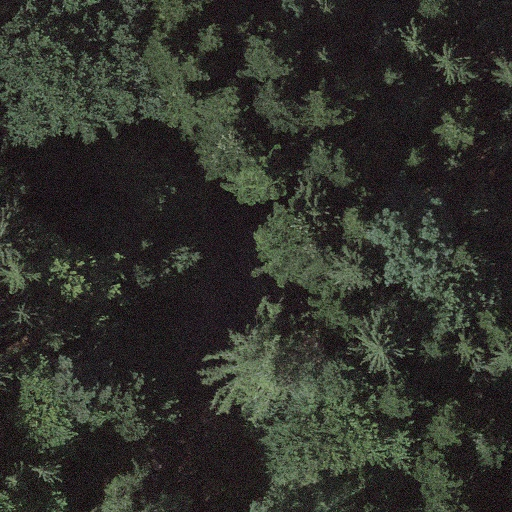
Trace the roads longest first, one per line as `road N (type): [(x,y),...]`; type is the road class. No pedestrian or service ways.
road 1 (track): [(156,408),(207,306),(185,180),(83,0)]
road 2 (track): [(0,202),(81,256),(156,408)]
road 3 (track): [(63,511),(156,408)]
